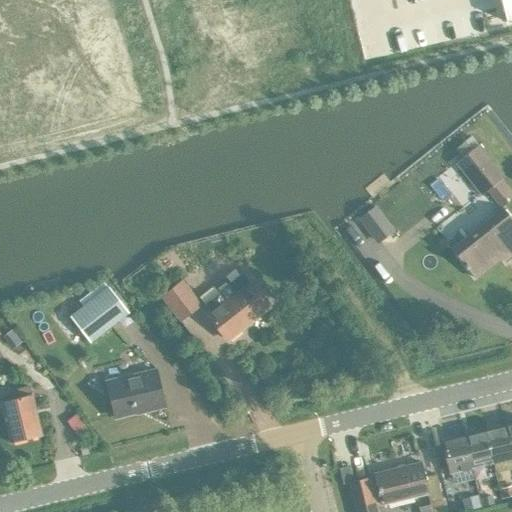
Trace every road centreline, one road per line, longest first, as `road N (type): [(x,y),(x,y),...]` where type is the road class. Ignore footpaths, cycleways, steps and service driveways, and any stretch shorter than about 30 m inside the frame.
road 1 (residential): [(0,507),(301,435)]
road 2 (residential): [(301,435),(511,383)]
